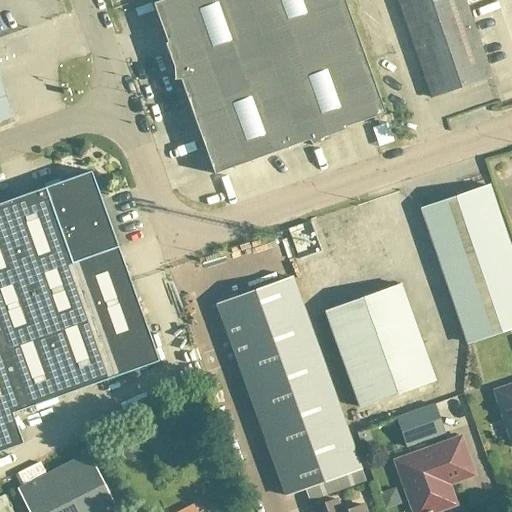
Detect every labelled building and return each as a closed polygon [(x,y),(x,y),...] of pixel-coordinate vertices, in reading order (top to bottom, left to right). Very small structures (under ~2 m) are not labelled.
[(36,0),(43,18),(57,13),(51,0),(36,0)] [(341,0),(168,0),(154,5),(168,44),(166,45),(174,68),(176,80),(175,80),(175,81),(182,81),(214,177),(308,144),(312,149),(313,148),(312,148),(322,141),(345,133),(344,131),(383,117),(341,0)] [(393,0),(428,101),(489,80),(461,0),(393,0)] [(0,84),(0,134),(16,129),(0,84)] [(160,361),(92,174),(0,207),(0,455),(22,448),(10,415),(160,361)] [(464,345),(511,328),(511,264),(487,190),(419,212),(464,345)] [(290,281),(215,308),(284,499),(359,472),(290,281)] [(399,288),(323,315),(358,410),(433,383),(399,288)] [(511,387),(492,394),(510,451),(511,450),(511,387)] [(405,450),(444,436),(433,406),(394,420),(405,450)] [(155,421),(140,429),(147,444),(146,444),(156,465),(173,457),(155,421)] [(459,440),(392,464),(409,511),(441,511),(450,509),(449,508),(453,504),(447,488),(472,479),(459,440)] [(394,490),(378,495),(383,511),(400,506),(394,490)] [(0,511),(8,511),(1,498),(0,498),(0,511)] [(361,511),(361,509),(351,511),(337,511),(335,503),(310,511),(361,511)]
